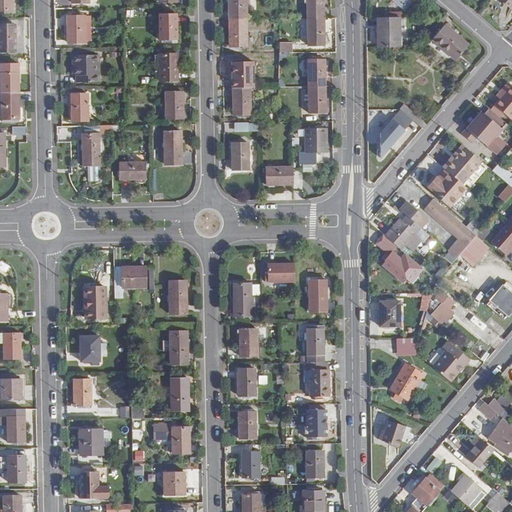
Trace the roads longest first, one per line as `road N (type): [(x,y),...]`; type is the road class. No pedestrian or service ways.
road 1 (secondary): [(347,233),(358,511)]
road 2 (residential): [(51,511),(45,245)]
road 3 (residential): [(213,511),(209,245)]
road 4 (residential): [(504,49),(373,199),(349,204)]
road 5 (residential): [(362,511),(511,346)]
road 6 (residential): [(45,205),(41,0)]
road 7 (secondary): [(351,0),(349,204)]
road 8 (residential): [(207,201),(203,0)]
road 9 (residential): [(62,235),(190,237)]
road 10 (residential): [(187,215),(63,215)]
road 11 (residential): [(349,204),(226,211)]
